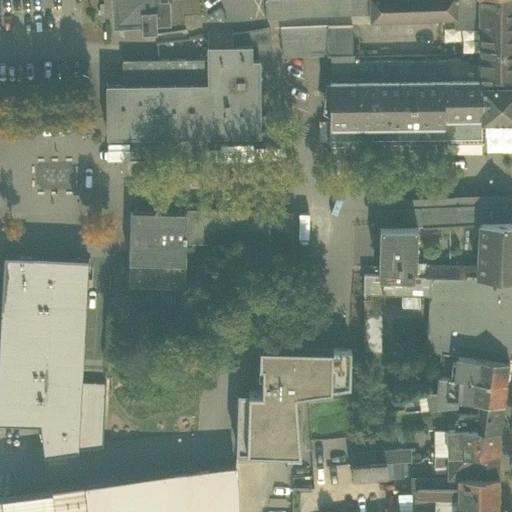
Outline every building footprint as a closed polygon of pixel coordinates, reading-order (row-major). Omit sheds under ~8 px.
[(121,0),(123,15),(142,14),(143,24),(157,23),(156,13),(167,12),(166,0),(121,0)] [(264,0),(267,15),(370,9),(368,0),(264,0)] [(480,23),(479,52),(511,55),(511,0),(368,0),(370,9),(371,18),(458,16),(480,15),(480,23)] [(458,16),(458,24),(480,23),(480,15),(458,16)] [(328,23),(280,25),(284,52),(328,50),(328,25),(328,23)] [(352,24),(328,25),(328,50),(328,54),(332,54),(352,54),(353,54),(353,50),(352,24)] [(272,53),(284,52),(280,25),(268,26),(270,43),(272,53)] [(232,31),(233,44),(252,43),(257,43),(270,43),(268,26),(232,31)] [(118,100),(119,126),(259,125),(257,58),(252,58),(252,43),(233,44),(232,31),(208,34),(205,35),(205,59),(123,61),(124,84),(124,100),(118,100)] [(511,72),(511,55),(479,52),(479,66),(479,73),(482,73),(511,72)] [(333,79),(448,78),(447,59),(352,61),(352,54),(332,54),(333,79)] [(447,57),(447,59),(448,78),(482,77),(482,73),(479,73),(479,66),(477,66),(477,65),(476,64),(469,64),(469,61),(468,61),(461,60),(461,57),(459,57),(447,57)] [(511,72),(482,73),(482,77),(482,104),(482,118),(485,118),(511,117),(511,72)] [(330,79),(330,119),(330,122),(444,121),(443,104),(482,104),(482,77),(448,78),(333,79),(330,79)] [(118,100),(117,84),(106,84),(107,136),(259,133),(259,125),(119,126),(118,100)] [(482,118),(482,104),(443,104),(444,121),(330,122),(330,119),(326,120),(326,140),(330,144),(482,142),(485,138),(485,126),(485,118),(482,118)] [(511,208),(510,200),(482,201),(483,220),(511,219),(511,208)] [(480,220),(483,220),(482,201),(457,202),(457,222),(480,220)] [(423,223),(457,222),(457,202),(422,203),(423,223)] [(418,224),(423,223),(422,203),(416,203),(388,204),(380,213),(381,224),(417,224),(418,224)] [(131,212),(130,255),(162,256),(186,256),(186,241),(187,213),(131,212)] [(186,241),(218,242),(219,214),(187,213),(186,241)] [(259,215),(219,214),(218,242),(258,243),(259,215)] [(291,216),(259,215),(258,243),(290,244),(291,216)] [(478,265),(466,264),(466,273),(478,274),(508,275),(511,275),(511,219),(483,220),(480,220),(478,265)] [(379,273),(413,274),(414,266),(416,266),(416,263),(418,224),(417,224),(381,224),(379,273)] [(78,448),(81,381),(88,256),(4,252),(2,303),(0,328),(0,419),(40,422),(44,452),(78,448)] [(185,287),(185,280),(162,279),(162,256),(130,255),(129,285),(185,287)] [(186,256),(162,256),(162,279),(185,280),(185,269),(186,256)] [(426,263),(425,266),(425,275),(431,275),(450,276),(450,264),(426,263)] [(466,276),(466,273),(466,264),(450,264),(450,276),(466,276)] [(425,266),(416,266),(414,266),(413,274),(425,275),(425,266)] [(381,292),(430,293),(431,275),(425,275),(413,274),(379,273),(364,273),(364,292),(381,292)] [(430,293),(430,305),(506,308),(507,292),(510,292),(511,291),(511,275),(508,275),(478,274),(466,273),(466,276),(450,276),(431,275),(430,293)] [(381,292),(364,292),(364,312),(381,313),(381,292)] [(430,305),(429,321),(506,324),(506,308),(430,305)] [(363,347),(363,350),(376,350),(380,349),(381,313),(364,312),(363,347)] [(504,357),(506,324),(429,321),(428,347),(428,350),(430,350),(442,351),(442,349),(460,351),(475,353),(504,357)] [(247,450),(287,451),(287,441),(299,441),(296,392),(351,385),(351,347),(333,347),(263,345),(262,364),(271,364),(272,375),(262,375),(262,390),(248,390),(247,435),(247,450)] [(442,351),(438,394),(438,397),(457,397),(458,375),(460,351),(442,349),(442,351)] [(458,375),(474,376),(475,353),(460,351),(458,375)] [(504,357),(475,353),(474,376),(506,379),(509,357),(504,357)] [(262,364),(262,375),(272,375),(271,364),(262,364)] [(458,375),(457,397),(473,398),(478,398),(503,400),(506,379),(474,376),(458,375)] [(81,381),(78,448),(101,445),(104,382),(81,381)] [(238,390),(237,435),(247,435),(248,390),(238,390)] [(404,393),(406,409),(431,407),(430,395),(429,390),(404,393)] [(457,403),(457,397),(438,397),(438,394),(430,395),(431,407),(457,403)] [(478,412),(478,425),(499,426),(502,406),(478,404),(478,412)] [(426,413),(428,427),(433,426),(448,426),(455,425),(455,412),(453,410),(426,413)] [(455,425),(478,425),(478,412),(455,412),(455,425)] [(455,425),(448,426),(448,452),(499,450),(499,426),(478,425),(455,425)] [(434,452),(448,452),(448,426),(433,426),(434,452)] [(247,450),(247,435),(237,435),(237,449),(247,450)] [(300,451),(299,441),(287,441),(287,451),(300,451)] [(386,462),(411,460),(411,454),(410,447),(383,450),(384,460),(386,460),(386,462)] [(499,450),(448,452),(448,465),(448,475),(458,475),(498,474),(499,450)] [(434,465),(448,465),(448,452),(434,452),(434,465)] [(351,463),(353,479),(387,476),(386,462),(386,460),(384,460),(351,463)] [(49,488),(51,511),(237,511),(236,466),(236,465),(49,488)] [(454,509),(457,509),(458,479),(417,480),(417,486),(412,486),(412,511),(415,511),(426,511),(454,509)] [(498,479),(458,479),(457,509),(498,507),(498,479)] [(51,511),(49,488),(0,493),(0,511),(51,511)]
